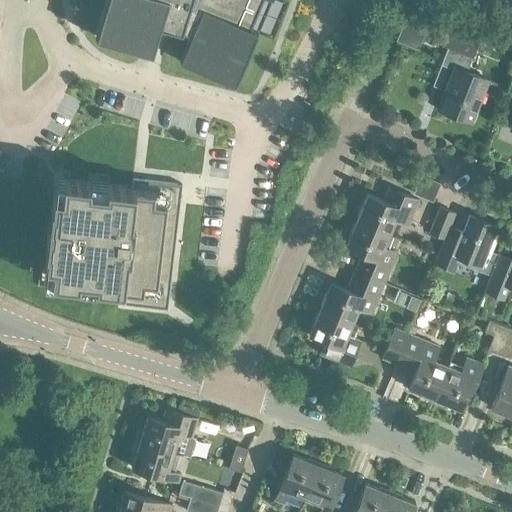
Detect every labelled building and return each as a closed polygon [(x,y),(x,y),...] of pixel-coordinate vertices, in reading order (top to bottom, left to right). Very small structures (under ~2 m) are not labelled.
[(107,0),(94,45),(151,61),(159,35),(164,36),(190,44),(179,61),(236,89),(255,40),(248,37),(262,1),(270,5),(271,0),(107,0)] [(470,55),(481,29),(453,17),(442,44),(470,55)] [(470,120),(487,79),(457,67),(439,108),(470,120)] [(414,195),(435,200),(440,179),(418,174),(414,195)] [(51,208),(49,207),(44,251),(46,251),(45,262),(54,263),(52,280),(76,282),(77,276),(96,279),(95,285),(120,287),(118,303),(167,309),(180,190),(131,184),(131,188),(107,185),(106,190),(87,188),(87,182),(63,179),(62,195),(52,194),(51,208)] [(356,219),(389,233),(395,219),(408,224),(418,199),(389,187),(383,200),(367,193),(356,219)] [(443,237),(453,212),(438,206),(428,231),(443,237)] [(482,265),(497,226),(469,215),(463,230),(450,225),(435,262),(452,269),(458,255),(482,265)] [(384,246),(389,233),(356,219),(345,245),(360,251),(352,269),(382,281),(394,251),(384,246)] [(511,258),(499,253),(484,290),(503,297),(508,284),(511,285),(511,258)] [(369,311),(382,281),(352,269),(345,287),(330,281),(320,307),(353,321),(358,307),(369,311)] [(347,335),(353,321),(320,307),(309,333),(325,340),(320,353),(350,365),(360,340),(347,335)] [(500,353),(510,328),(490,320),(485,331),(494,334),(488,349),(500,353)] [(396,363),(408,333),(394,328),(382,358),(396,363)] [(511,328),(510,328),(500,353),(510,357),(511,351),(511,328)] [(434,397),(448,364),(432,358),(437,345),(408,333),(396,363),(415,370),(408,387),(434,397)] [(448,364),(434,397),(461,408),(474,375),(448,364)] [(511,419),(511,365),(508,364),(492,407),(506,413),(504,417),(511,419)] [(137,440),(173,451),(174,451),(190,456),(195,438),(192,437),(197,418),(170,409),(166,421),(147,415),(146,416),(147,416),(143,428),(141,428),(137,440)] [(168,469),(173,451),(137,440),(134,452),(136,453),(132,466),(131,465),(131,466),(178,481),(181,473),(168,469)] [(241,472),(249,449),(237,445),(230,468),(241,472)] [(305,497),(319,462),(307,457),(306,459),(294,454),(293,453),(275,499),(282,502),(287,490),(305,497)] [(319,462),(305,497),(322,504),(319,511),(327,511),(343,473),(342,473),(330,468),(331,466),(319,462)] [(190,497),(217,505),(221,492),(182,480),(178,493),(190,497)] [(382,511),(391,490),(379,486),(379,488),(366,483),(367,482),(366,482),(353,511),(382,511)] [(115,511),(155,511),(157,508),(169,511),(172,504),(124,489),(124,490),(124,491),(120,503),(119,503),(115,511)] [(391,490),(382,511),(411,511),(416,502),(415,501),(414,502),(402,497),(403,495),(391,490)] [(195,511),(214,511),(217,505),(190,497),(187,509),(195,511)]
